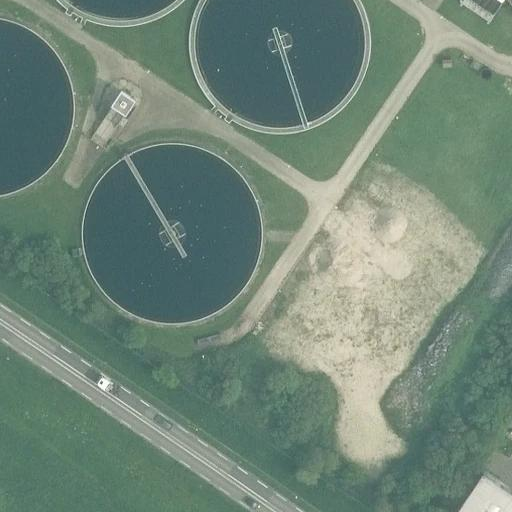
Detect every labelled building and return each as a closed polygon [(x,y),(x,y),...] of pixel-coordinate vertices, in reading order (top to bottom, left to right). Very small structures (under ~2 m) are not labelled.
[(179,3),(180,0),(62,0),(64,2),(120,26),(179,3)] [(233,112),(264,129),(315,126),(346,97),(329,78),(353,76),(352,61),(341,49),(347,43),(331,44),(326,38),(316,47),(305,36),(312,28),(269,4),(265,8),(258,1),(235,22),(235,30),(245,36),(231,37),(223,50),(237,58),(230,65),(247,74),(228,75),(228,83),(223,84),(211,72),(196,73),(233,112)] [(0,191),(48,181),(68,147),(77,107),(63,47),(18,21),(0,16),(0,191)] [(113,106),(127,115),(138,97),(123,89),(113,106)] [(131,153),(104,172),(84,218),(96,296),(159,322),(235,310),(254,266),(243,262),(240,243),(229,245),(231,259),(226,252),(212,261),(201,245),(215,236),(213,232),(209,206),(219,210),(214,221),(228,219),(223,188),(213,195),(198,188),(211,186),(208,172),(202,169),(201,163),(209,158),(179,145),(131,153)] [(511,511),(511,490),(483,470),(454,511),(511,511)]
